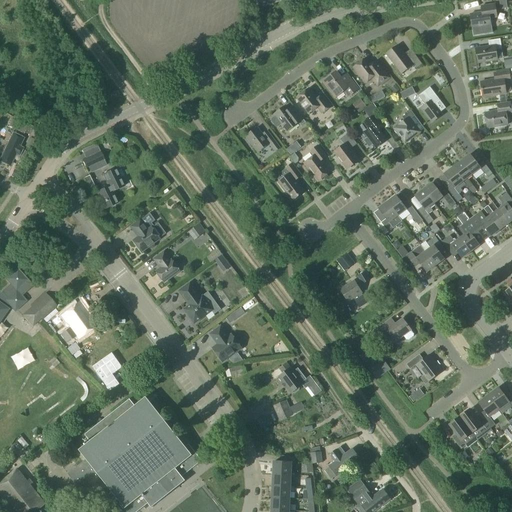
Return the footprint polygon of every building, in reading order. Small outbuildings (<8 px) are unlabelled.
[(254,0),(257,8),(286,0),(254,0)] [(473,36),(483,34),(482,27),(490,25),(489,19),(496,18),(494,5),(480,7),(481,13),(470,15),(472,28),(473,36)] [(495,46),(495,51),(501,50),(500,39),(487,41),(488,47),(495,46)] [(412,66),(406,57),(397,46),(386,54),(401,74),(412,66)] [(495,46),(488,47),(475,49),(477,63),(497,60),(495,51),(495,46)] [(412,66),(415,70),(422,65),(412,52),(406,57),(412,66)] [(376,74),(373,69),(365,59),(353,68),(365,83),(371,78),(376,74)] [(376,74),(371,78),(378,87),(389,78),(379,65),(373,69),(376,74)] [(503,78),(503,81),(510,80),(509,71),(494,74),(494,80),(503,78)] [(347,89),(343,82),(335,73),(323,82),(335,98),(344,91),(347,89)] [(347,89),(344,91),(348,97),(357,90),(348,78),(343,82),(347,89)] [(503,78),(494,80),(480,82),(483,98),(505,94),(503,81),(503,78)] [(395,86),(390,90),(394,94),(399,91),(395,86)] [(417,96),(424,105),(430,101),(433,105),(439,100),(429,87),(417,96)] [(321,105),(317,100),(308,89),(296,98),(308,114),(317,108),(321,105)] [(321,105),(317,108),(322,114),(330,107),(322,96),(317,100),(321,105)] [(360,103),(364,109),(369,105),(365,99),(360,103)] [(430,101),(424,105),(421,108),(432,123),(442,115),(433,105),(430,101)] [(298,123),(293,117),(285,106),(274,115),(275,117),(272,119),(272,122),(276,127),(279,128),(281,125),(287,132),(298,124),(298,123)] [(402,118),(404,121),(408,118),(409,120),(414,116),(410,111),(402,118)] [(505,111),(498,112),(485,114),(487,128),(507,125),(505,114),(505,111)] [(298,123),(298,124),(300,126),(305,123),(298,113),(293,117),(298,123)] [(384,127),(375,115),(364,123),(369,130),(364,133),(367,138),(364,141),(369,148),(373,145),(375,148),(386,140),(379,131),(384,127)] [(408,118),(404,121),(394,129),(405,143),(419,133),(409,120),(408,118)] [(21,134),(22,132),(26,125),(18,121),(13,131),(21,134)] [(29,135),(32,128),(33,127),(26,124),(26,125),(22,132),(29,135)] [(32,128),(29,135),(28,136),(33,138),(37,130),(32,128)] [(269,144),(265,140),(257,128),(245,137),(257,153),(269,144)] [(0,163),(8,168),(22,140),(11,134),(0,156),(0,163)] [(346,144),(350,150),(356,145),(348,134),(340,140),(344,145),(346,144)] [(265,140),(269,144),(275,152),(280,149),(270,136),(265,140)] [(346,144),(344,145),(334,153),(347,170),(359,161),(350,150),(346,144)] [(316,154),(321,161),(326,158),(317,146),(310,152),(313,156),(316,154)] [(81,161),(85,169),(104,160),(100,152),(81,161)] [(316,154),(313,156),(304,164),(318,182),(330,173),(321,161),(316,154)] [(489,171),(482,162),(478,165),(470,155),(461,161),(471,176),(480,169),(487,179),(492,175),(489,171)] [(462,182),(465,186),(468,190),(472,186),(467,179),(471,176),(461,161),(452,168),(463,182),(462,182)] [(290,173),(295,180),(301,176),(292,164),(285,169),(289,174),(290,173)] [(463,182),(452,168),(443,175),(451,185),(446,189),(457,203),(462,199),(459,195),(462,192),(460,190),(465,186),(462,182),(463,182)] [(96,192),(105,209),(117,204),(111,193),(123,187),(115,169),(103,175),(108,186),(96,192)] [(290,173),(289,174),(278,183),(292,201),(304,192),(295,180),(290,173)] [(83,179),(89,190),(94,188),(89,176),(83,179)] [(503,181),(511,191),(511,189),(511,180),(509,176),(503,181)] [(423,190),(434,204),(442,198),(447,203),(450,208),(455,204),(444,190),(440,194),(432,183),(423,190)] [(476,191),(472,186),(468,190),(472,194),(476,191)] [(434,204),(423,190),(414,197),(422,207),(417,211),(428,225),(433,221),(428,215),(432,212),(429,208),(434,204)] [(503,206),(497,210),(508,224),(511,221),(511,210),(510,208),(511,207),(511,200),(506,193),(501,197),(500,196),(497,198),(503,206)] [(387,203),(397,217),(406,210),(410,216),(418,225),(422,222),(408,202),(403,206),(395,196),(387,203)] [(381,223),(388,233),(402,222),(397,217),(387,203),(378,209),(385,219),(381,223)] [(508,224),(497,210),(493,213),(487,206),(483,209),(489,217),(499,231),(508,224)] [(140,220),(130,227),(138,238),(134,241),(141,252),(147,247),(148,248),(149,248),(150,249),(151,248),(152,248),(153,247),(153,246),(154,246),(154,245),(154,244),(154,243),(159,239),(151,228),(148,231),(147,229),(149,227),(148,226),(154,222),(149,215),(141,221),(140,220)] [(476,216),(469,221),(478,233),(484,228),(490,237),(499,231),(489,217),(484,221),(480,216),(477,218),(476,216)] [(460,238),(470,253),(479,246),(472,237),(478,233),(469,221),(463,225),(465,227),(461,230),(465,234),(460,238)] [(427,225),(415,234),(418,239),(430,230),(427,225)] [(191,231),(196,238),(204,233),(199,226),(191,231)] [(403,235),(407,241),(412,238),(407,232),(403,235)] [(470,253),(460,238),(454,242),(449,236),(441,242),(450,254),(455,250),(461,259),(470,253)] [(424,252),(435,266),(444,260),(441,256),(446,252),(435,237),(426,244),(430,248),(424,252)] [(435,266),(424,252),(421,247),(415,251),(414,250),(406,256),(415,268),(419,264),(426,273),(435,266)] [(154,260),(161,269),(156,272),(164,283),(179,271),(171,261),(170,262),(164,253),(154,260)] [(346,253),(336,260),(344,271),(354,264),(346,253)] [(0,319),(7,310),(10,308),(13,312),(25,302),(20,296),(32,285),(17,268),(4,279),(9,284),(0,292),(0,319)] [(215,270),(195,278),(198,285),(218,277),(215,270)] [(357,277),(362,285),(370,281),(364,272),(357,277)] [(359,308),(371,300),(366,293),(362,296),(360,294),(362,294),(354,281),(340,290),(348,302),(355,298),(356,300),(355,300),(359,308)] [(210,307),(215,303),(207,293),(200,298),(190,283),(179,291),(186,302),(187,301),(190,305),(184,310),(194,324),(212,310),(210,307)] [(511,286),(503,293),(510,303),(511,301),(511,286)] [(22,314),(31,325),(40,318),(41,318),(55,306),(44,294),(30,306),(30,307),(22,314)] [(59,334),(65,342),(75,336),(77,339),(96,325),(79,302),(60,316),(69,328),(59,334)] [(376,330),(384,341),(390,337),(395,342),(403,336),(405,340),(408,340),(412,336),(413,334),(410,331),(402,320),(393,327),(392,326),(384,332),(380,327),(376,330)] [(220,326),(209,334),(214,341),(216,340),(218,344),(212,348),(221,362),(233,353),(234,354),(240,350),(239,349),(240,348),(238,344),(238,341),(236,338),(233,338),(231,334),(227,337),(220,326)] [(121,365),(110,351),(91,366),(110,389),(119,382),(112,372),(121,365)] [(415,366),(423,360),(419,355),(406,365),(410,370),(415,366)] [(423,360),(415,366),(424,377),(420,379),(425,386),(429,383),(428,382),(442,372),(429,355),(423,360)] [(278,377),(291,393),(302,384),(286,363),(279,369),(283,374),(278,377)] [(228,370),(230,377),(245,372),(243,365),(228,370)] [(378,365),(371,371),(377,379),(387,371),(389,369),(387,366),(384,367),(381,370),(378,365)] [(488,396),(499,410),(505,406),(508,410),(511,407),(511,397),(510,395),(505,398),(498,388),(488,396)] [(409,400),(413,410),(429,404),(425,395),(409,400)] [(481,417),(482,418),(489,428),(490,429),(494,425),(489,418),(499,410),(488,396),(478,403),(485,414),(481,417)] [(101,478),(118,500),(114,502),(121,511),(136,511),(147,503),(150,508),(184,481),(181,477),(202,461),(188,444),(185,446),(146,397),(134,405),(129,399),(84,434),(89,441),(78,449),(86,459),(101,478)] [(274,406),(280,420),(292,415),(286,401),(274,406)] [(469,410),(459,417),(471,434),(481,426),(485,431),(489,428),(482,418),(477,421),(469,410)] [(471,434),(459,417),(449,425),(457,436),(453,439),(460,449),(465,446),(461,441),(471,434)] [(511,433),(511,422),(502,430),(507,437),(511,433)] [(340,447),(329,456),(334,462),(329,467),(336,477),(359,460),(351,450),(345,454),(340,447)] [(485,452),(489,458),(494,454),(490,449),(485,452)] [(463,461),(464,460),(467,458),(463,453),(460,455),(459,456),(463,461)] [(320,454),(312,455),(311,455),(312,464),(321,463),(320,454)] [(101,478),(86,459),(67,474),(82,493),(101,478)] [(272,475),(290,476),(291,463),(273,462),(272,475)] [(302,472),(307,472),(307,474),(311,473),(310,465),(306,465),(303,465),(302,472)] [(0,482),(0,494),(13,511),(34,511),(45,503),(17,468),(0,482)] [(272,487),(289,488),(290,476),(272,475),(272,487)] [(348,492),(357,504),(359,503),(366,511),(373,511),(390,499),(382,489),(370,499),(368,496),(370,495),(363,486),(360,489),(357,485),(348,492)] [(272,487),(271,500),(289,500),(289,488),(272,487)] [(271,500),(270,511),(280,511),(288,511),(289,500),(271,500)]
